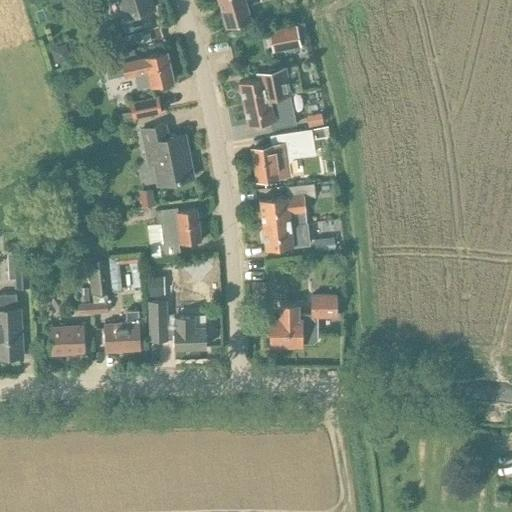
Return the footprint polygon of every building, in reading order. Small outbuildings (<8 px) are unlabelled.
[(155,8),(152,0),(119,0),(126,17),(155,8)] [(245,0),(218,0),(226,27),(251,20),(245,0)] [(275,28),(268,30),(273,51),(300,45),(299,41),(296,25),(295,23),(275,28)] [(66,43),(50,47),(55,63),(71,59),(66,43)] [(167,52),(146,57),(121,62),(124,76),(135,74),(137,88),(152,85),(173,81),(167,52)] [(257,78),(239,82),(243,103),(270,98),(290,94),(302,91),(299,78),(296,64),(284,67),(264,71),(266,76),(258,78),(257,78)] [(129,102),(131,111),(117,114),(118,120),(161,113),(159,97),(129,102)] [(270,98),(243,103),(248,125),(267,121),(270,121),(271,129),(282,127),(293,125),(296,124),(293,110),(273,114),(271,104),(270,98)] [(321,112),(306,115),(308,127),(324,124),(321,112)] [(165,125),(146,129),(140,130),(147,164),(152,163),(156,185),(193,177),(184,135),(168,138),(165,125)] [(257,180),(277,177),(291,174),(289,163),(293,157),(315,154),(313,139),(329,137),(327,126),(311,129),(271,135),(273,145),(252,148),(257,180)] [(280,197),(260,199),(263,227),(291,224),(306,222),(306,218),(305,213),(303,198),(315,196),(313,183),(286,186),(287,196),(280,197)] [(140,207),(155,205),(153,189),(138,191),(140,207)] [(160,223),(160,225),(163,242),(159,243),(160,255),(179,253),(178,243),(201,240),(197,208),(177,210),(177,208),(155,210),(157,224),(160,223)] [(291,224),(263,227),(265,249),(285,247),(307,244),(310,244),(307,222),(306,222),(291,224)] [(333,237),(316,239),(316,240),(317,251),(334,249),(333,238),(333,237)] [(93,302),(92,302),(93,311),(108,310),(107,292),(122,290),(119,257),(108,257),(107,248),(88,249),(89,259),(88,259),(90,293),(92,294),(93,302)] [(29,264),(15,264),(16,284),(31,284),(29,264)] [(164,276),(147,276),(147,297),(165,296),(164,276)] [(267,281),(251,281),(251,308),(267,308),(267,281)] [(93,311),(92,302),(90,302),(89,288),(77,288),(78,312),(93,311)] [(0,356),(23,355),(20,307),(18,307),(17,292),(0,292),(0,356)] [(301,345),(301,344),(313,344),(317,339),(317,316),(337,317),(337,295),(311,295),(311,314),(298,314),(297,306),(279,306),(279,319),(270,319),(270,345),(301,345)] [(164,296),(149,297),(149,301),(150,320),(150,340),(167,340),(167,337),(174,337),(174,348),(206,347),(205,326),(194,327),(193,315),(175,316),(175,327),(166,327),(166,300),(164,300),(164,296)] [(140,349),(139,329),(138,309),(125,310),(126,321),(103,322),(105,351),(140,349)] [(48,325),(48,334),(49,354),(85,352),(83,324),(48,325)] [(507,490),(496,490),(496,505),(506,506),(507,490)]
